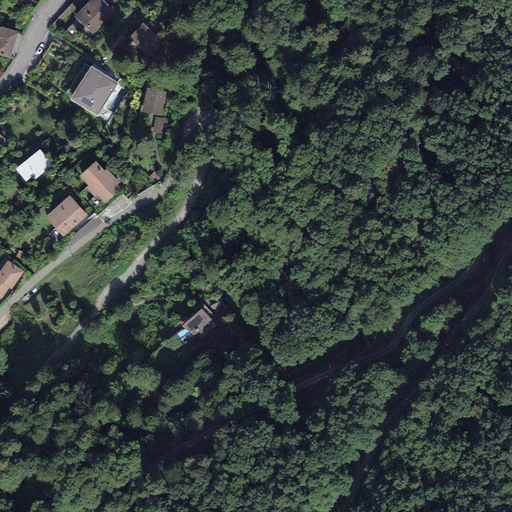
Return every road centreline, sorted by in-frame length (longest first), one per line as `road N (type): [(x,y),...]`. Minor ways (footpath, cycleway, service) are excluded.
road 1 (track): [(98,511),(335,357),(391,346),(472,253),(487,257),(486,272),(339,511)]
road 2 (residential): [(0,314),(177,167),(191,116),(208,118),(222,141),(106,291),(44,389),(0,434)]
